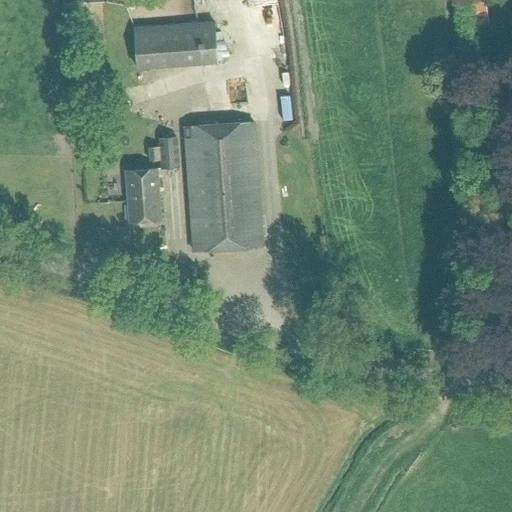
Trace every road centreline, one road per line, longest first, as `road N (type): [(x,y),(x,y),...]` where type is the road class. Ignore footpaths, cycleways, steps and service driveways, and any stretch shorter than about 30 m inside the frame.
road 1 (tertiary): [(511,386),(310,353),(0,246)]
road 2 (track): [(351,511),(382,459),(437,413),(443,378)]
